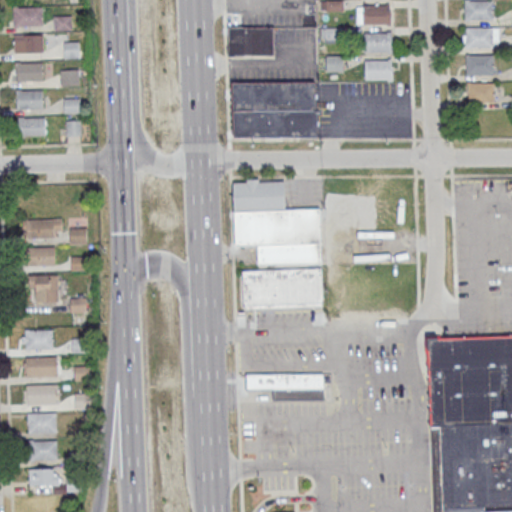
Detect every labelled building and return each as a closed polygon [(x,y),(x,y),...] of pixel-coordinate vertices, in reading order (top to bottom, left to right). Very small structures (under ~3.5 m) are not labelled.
[(466,0),(491,0),(491,19),(466,19),(466,0)] [(363,5),(388,5),(388,24),(363,24),(363,5)] [(12,27),(43,27),(43,7),(12,7),(12,27)] [(71,31),(71,17),(53,17),(53,31),(71,31)] [(274,26),(228,26),(228,56),(274,56),(274,26)] [(466,27),(491,27),(491,46),(466,46),(466,27)] [(364,32),(389,32),(389,52),(364,52),(364,32)] [(44,36),(13,36),(13,54),(44,54),(44,36)] [(63,42),(63,58),(79,58),(79,42),(63,42)] [(466,54),(492,54),(492,74),(466,74),(466,54)] [(326,55),(342,55),(342,71),(326,71),(326,55)] [(364,60),(390,59),(389,79),(364,79),(364,60)] [(44,63),(16,63),(16,82),(44,82),(44,63)] [(79,69),(61,69),(61,85),(79,85),(79,69)] [(230,82),(315,81),(316,136),(232,137),(230,82)] [(467,82),(492,82),(492,101),(467,102),(467,82)] [(44,90),(17,90),(17,109),(44,109),(44,90)] [(64,113),(79,113),(79,98),(64,98),(64,113)] [(19,135),(45,135),(45,117),(19,117),(19,135)] [(80,120),(66,120),(66,135),(80,135),(80,120)] [(257,264),(321,263),(320,208),(285,209),(284,181),(233,182),(234,246),(257,245),(257,264)] [(22,220),(22,236),(62,236),(62,220),(22,220)] [(86,243),(86,228),(69,228),(69,243),(86,243)] [(25,248),(25,265),(55,265),(55,248),(25,248)] [(321,268),(242,269),(243,308),(322,306),(321,268)] [(59,302),(58,274),(30,275),(30,302),(59,302)] [(53,329),(22,329),(22,349),(53,349),(53,329)] [(511,335),(511,504),(483,506),(483,511),(511,510),(511,511),(433,511),(431,427),(428,338),(511,335)] [(27,377),(58,377),(58,356),(27,356),(27,377)] [(324,373),(247,373),(247,391),(274,391),(274,402),(326,402),(326,396),(324,396),(324,373)] [(24,384),(24,404),(59,404),(59,384),(24,384)] [(56,412),(27,412),(27,432),(57,432),(56,412)] [(58,459),(58,439),(28,439),(28,459),(58,459)] [(28,485),(61,485),(61,468),(28,468),(28,485)] [(67,491),(80,491),(80,474),(67,474),(67,491)]
